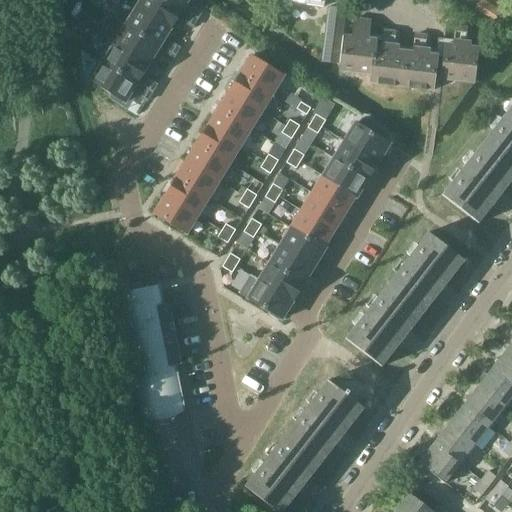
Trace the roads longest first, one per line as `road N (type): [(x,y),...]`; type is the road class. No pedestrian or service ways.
road 1 (residential): [(248,427),(226,405),(205,282),(190,262),(141,230),(125,195),(130,161),(220,17)]
road 2 (residential): [(401,155),(310,304),(305,341),(248,427)]
road 3 (residential): [(343,511),(511,263)]
